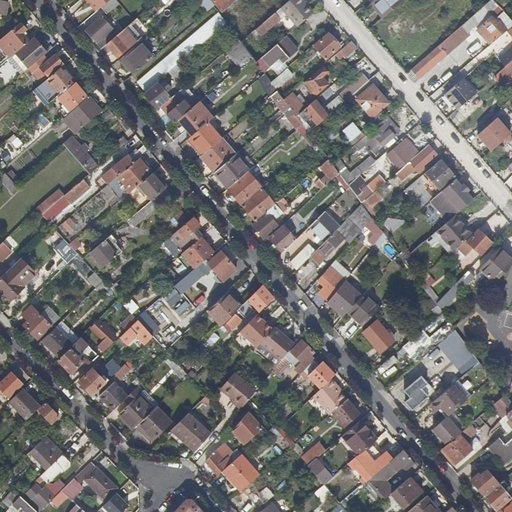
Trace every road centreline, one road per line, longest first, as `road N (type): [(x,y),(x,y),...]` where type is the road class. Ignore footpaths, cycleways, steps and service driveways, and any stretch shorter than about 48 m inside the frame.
road 1 (residential): [(474,511),(37,0)]
road 2 (residential): [(329,0),(511,208)]
road 3 (residential): [(0,330),(137,471),(171,477)]
